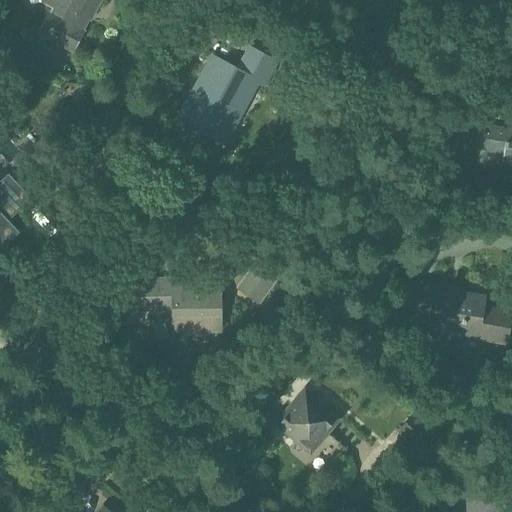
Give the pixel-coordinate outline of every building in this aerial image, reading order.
[(39,0),(40,2),(46,6),(51,8),(49,12),(39,31),(73,49),(83,30),(82,29),(88,17),(91,19),(100,0),(39,0)] [(484,0),(439,0),(437,6),(475,21),(484,0)] [(248,44),(234,69),(258,81),(256,84),(263,87),(278,60),(248,44)] [(258,81),(234,69),(212,56),(178,118),(224,143),(256,84),(258,81)] [(501,159),(511,160),(511,129),(460,121),(456,145),(502,152),(501,159)] [(0,245),(14,232),(3,220),(26,198),(18,190),(7,178),(0,184),(0,245)] [(357,189),(354,214),(368,216),(372,191),(357,189)] [(234,290),(257,306),(278,276),(255,260),(234,290)] [(219,322),(219,293),(199,294),(199,278),(142,278),(142,308),(172,308),(172,333),(220,333),(219,322)] [(467,336),(486,339),(507,343),(511,313),(511,311),(482,306),(484,295),(457,291),(457,288),(410,280),(405,307),(429,311),(427,327),(427,328),(427,330),(427,332),(428,333),(429,335),(430,336),(431,337),(433,337),(434,338),(436,338),(437,338),(439,337),(440,337),(442,336),(443,334),(444,333),(444,332),(445,330),(467,334),(467,336)] [(286,319),(271,308),(258,326),(273,337),(286,319)] [(304,386),(273,423),(309,455),(341,418),(304,386)] [(413,413),(395,432),(424,461),(442,442),(413,413)] [(456,511),(456,495),(433,496),(433,511),(456,511)]
